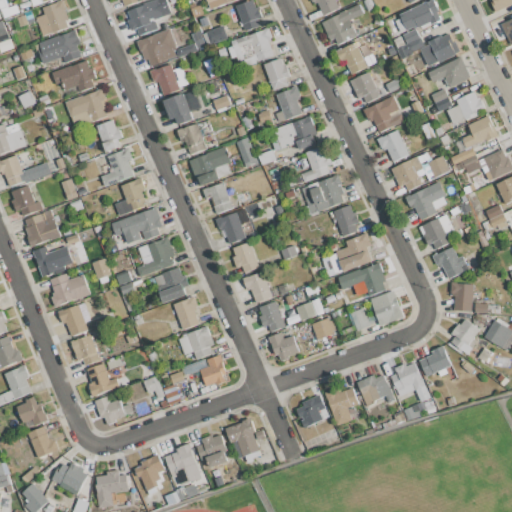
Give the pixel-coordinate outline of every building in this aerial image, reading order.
[(42,36),(36,18),(44,15),(42,8),(58,2),(57,1),(59,0),(62,0),(66,10),(65,10),(68,19),(65,21),(67,26),(42,36)] [(128,11),(143,5),(143,4),(154,0),(160,0),(165,13),(149,19),(151,23),(155,22),(157,28),(139,35),(136,28),(131,30),(128,20),(131,19),(128,11)] [(237,6),(252,0),(255,8),(258,7),(262,17),(257,18),(260,25),(246,30),(237,6)] [(316,0),(335,0),(339,8),(323,15),(316,0)] [(400,14),(430,0),(433,0),(438,10),(437,11),(441,19),(431,24),(430,21),(418,27),(417,25),(407,30),(400,14)] [(511,0),(511,3),(494,11),(488,0),(511,0)] [(322,23),(340,14),(340,13),(358,4),(363,14),(349,20),(357,36),(339,45),(335,38),(330,40),(322,23)] [(2,10),(16,5),(19,12),(5,18),(2,10)] [(17,18),(24,15),(28,24),(20,26),(17,18)] [(500,24),(511,18),(511,44),(509,36),(506,37),(500,24)] [(0,20),(2,20),(9,39),(0,42),(0,20)] [(206,33),(222,26),(227,39),(210,45),(206,33)] [(137,42),(154,36),(154,35),(170,29),(177,48),(173,50),(176,57),(151,66),(149,59),(144,60),(137,42)] [(231,41),(269,29),(272,37),(270,38),(271,41),(269,42),(273,55),(257,60),(251,43),(233,49),(231,41)] [(415,29),(419,37),(406,43),(402,35),(415,29)] [(43,64),(38,51),(41,50),(39,44),(75,30),(80,44),(76,45),(81,57),(65,63),(62,57),(43,64)] [(438,61),(429,41),(441,35),(442,37),(449,34),(458,53),(438,61)] [(401,36),(404,44),(397,47),(394,39),(401,36)] [(419,37),(423,46),(407,54),(403,45),(406,43),(419,37)] [(1,53),(0,50),(0,42),(10,39),(13,48),(1,53)] [(194,42),(203,39),(205,45),(197,48),(194,42)] [(356,43),(367,67),(351,74),(340,50),(356,43)] [(393,47),(396,53),(390,56),(387,50),(393,47)] [(22,52),(27,50),(30,57),(25,59),(22,52)] [(430,72),(460,57),(470,77),(450,87),(444,76),(434,81),(430,72)] [(264,65),(281,59),(283,66),(285,65),(289,76),(285,77),(288,86),(273,91),(264,65)] [(52,72),(71,65),(72,66),(86,61),(89,69),(92,68),(96,78),(91,80),(93,87),(79,92),(74,78),(56,85),(52,72)] [(151,72),(170,64),(180,89),(164,95),(159,81),(154,82),(151,72)] [(21,66),(25,77),(17,80),(13,69),(21,66)] [(209,73),(216,70),(218,76),(212,79),(209,73)] [(351,81),(369,72),(377,90),(386,85),(389,92),(366,103),(363,97),(359,99),(351,81)] [(386,85),(398,80),(401,86),(389,92),(386,85)] [(276,95),(291,90),(291,89),(296,87),(300,99),(296,100),(301,114),(278,122),(275,113),(281,111),(276,95)] [(65,102),(83,96),(83,97),(102,89),(106,99),(104,100),(105,102),(103,103),(107,116),(93,122),(88,110),(71,116),(65,102)] [(434,103),(431,96),(444,89),(447,97),(434,103)] [(24,109),(18,97),(29,91),(35,103),(24,109)] [(456,100),(473,92),(476,99),(479,98),(484,108),(479,110),(480,112),(465,119),(458,105),(456,100)] [(164,101),(184,94),(194,120),(179,125),(176,117),(171,119),(164,101)] [(38,98),(47,95),(49,102),(41,105),(38,98)] [(213,101),(227,96),(230,105),(216,110),(213,101)] [(363,110),(392,96),(398,109),(389,113),(392,119),(401,115),(404,121),(379,132),(372,116),(367,118),(363,110)] [(438,111),(434,103),(447,97),(451,105),(438,111)] [(415,115),(410,105),(418,101),(423,111),(415,115)] [(465,119),(451,125),(445,111),(458,105),(465,119)] [(258,113),(268,110),(272,120),(261,124),(258,113)] [(241,119),(247,116),(251,125),(245,128),(241,119)] [(275,151),(268,133),(309,116),(316,133),(312,135),(296,142),(275,151)] [(468,125),(488,116),(497,136),(486,141),(485,139),(478,142),(479,144),(473,147),(476,154),(461,161),(458,154),(467,150),(462,138),(472,133),(468,125)] [(97,126),(113,120),(116,128),(118,127),(122,138),(117,140),(119,146),(106,151),(97,126)] [(26,145),(0,154),(0,125),(4,124),(6,128),(18,123),(26,145)] [(421,126),(428,123),(436,136),(428,140),(421,126)] [(196,124),(204,148),(190,153),(185,140),(181,142),(177,130),(196,124)] [(396,130),(407,154),(393,161),(387,149),(383,150),(378,138),(396,130)] [(447,134),(450,142),(443,145),(439,138),(447,134)] [(296,142),(312,135),(315,142),(299,149),(296,142)] [(236,142),(247,138),(256,159),(245,164),(236,142)] [(190,161),(208,155),(207,153),(225,147),(230,162),(227,163),(230,174),(198,186),(190,161)] [(304,183),(300,174),(311,170),(305,153),(319,147),(323,156),(328,154),(332,164),(326,166),(329,173),(304,183)] [(104,187),(101,177),(113,172),(108,157),(123,151),(123,150),(128,148),(132,158),(130,159),(131,161),(128,162),(134,176),(104,187)] [(262,165),(258,156),(271,150),(275,159),(262,165)] [(511,164),(511,169),(493,179),(484,159),(502,150),(506,157),(508,156),(511,164)] [(67,167),(63,155),(69,153),(73,165),(67,167)] [(10,186),(3,169),(0,170),(0,161),(16,155),(22,172),(25,181),(10,186)] [(416,156),(422,169),(415,172),(421,185),(408,192),(404,184),(399,187),(391,168),(416,156)] [(423,164),(442,156),(449,171),(430,180),(423,164)] [(481,166),(465,173),(460,163),(476,156),(481,166)] [(22,172),(47,163),(51,173),(26,182),(25,181),(22,172)] [(311,214),(302,189),(338,175),(341,184),(340,185),(343,194),(340,195),(343,202),(311,214)] [(511,199),(505,203),(496,185),(511,177),(511,199)] [(127,200),(121,186),(136,180),(141,178),(144,188),(144,189),(144,190),(141,192),(146,205),(119,215),(115,204),(127,200)] [(61,182),(71,179),(77,197),(67,200),(61,182)] [(405,198),(439,182),(445,195),(431,202),(436,213),(421,220),(415,209),(411,211),(405,198)] [(223,183),(232,209),(217,214),(211,197),(206,199),(203,190),(223,183)] [(28,186),(35,203),(40,201),(42,208),(23,215),(20,209),(17,210),(14,204),(17,203),(13,191),(28,186)] [(293,190),(295,195),(287,198),(285,193),(293,190)] [(274,196),(276,202),(269,204),(267,199),(274,196)] [(70,204),(79,200),(82,209),(73,212),(70,204)] [(461,207),(467,204),(470,210),(463,213),(461,207)] [(485,211),(499,205),(502,212),(489,219),(485,211)] [(343,236),(334,212),(349,206),(353,216),(355,215),(358,222),(354,224),(357,231),(343,236)] [(111,224),(155,208),(162,226),(157,228),(160,235),(144,240),(141,231),(138,232),(141,239),(128,244),(123,232),(115,236),(111,224)] [(26,220),(54,209),(59,221),(54,222),(60,237),(50,240),(49,240),(32,246),(28,237),(29,237),(26,228),(29,227),(26,220)] [(236,213),(245,209),(254,235),(245,238),(236,213)] [(236,213),(245,238),(230,243),(224,228),(220,229),(217,220),(236,213)] [(422,226),(446,215),(454,232),(446,236),(449,242),(435,249),(432,243),(428,244),(424,237),(427,236),(422,226)] [(486,240),(479,226),(488,222),(495,236),(486,240)] [(463,229),(468,227),(471,232),(465,235),(463,229)] [(480,231),(487,245),(482,247),(475,233),(480,231)] [(336,251),(347,247),(345,242),(361,236),(361,235),(366,233),(369,243),(368,243),(370,249),(366,251),(370,262),(343,272),(343,270),(334,273),(328,257),(336,253),(336,251)] [(66,237),(76,234),(79,241),(68,245),(66,237)] [(140,276),(137,267),(154,261),(148,245),(168,238),(174,256),(171,257),(173,264),(140,276)] [(233,248),(249,242),(258,267),(242,273),(240,267),(237,268),(234,259),(237,258),(233,248)] [(281,250),(293,246),(296,255),(284,259),(281,250)] [(33,251),(46,247),(48,254),(67,247),(73,263),(53,270),(54,272),(42,276),(33,251)] [(452,247),(457,258),(462,256),(468,269),(448,278),(443,266),(440,267),(439,264),(437,265),(433,256),(452,247)] [(97,279),(92,264),(105,259),(110,274),(97,279)] [(338,278),(359,270),(360,271),(379,264),(382,273),(381,273),(385,282),(382,283),(385,290),(368,296),(363,281),(342,289),(338,278)] [(163,304),(154,277),(162,274),(179,268),(182,276),(184,275),(188,286),(183,288),(186,296),(163,304)] [(115,275),(127,270),(131,281),(119,285),(115,275)] [(263,272),(272,297),(256,302),(250,286),(247,287),(243,279),(263,272)] [(50,280),(67,273),(70,280),(83,275),(90,294),(55,308),(51,298),(54,297),(52,293),(54,292),(50,280)] [(119,287),(131,282),(134,290),(122,295),(119,287)] [(304,288),(316,284),(318,290),(307,295),(304,288)] [(471,310),(454,309),(455,295),(451,294),(452,284),(473,285),(471,310)] [(292,294),(300,291),(302,297),(294,300),(292,294)] [(380,325),(370,300),(393,292),(402,317),(380,325)] [(183,329),(174,304),(194,297),(197,306),(196,307),(197,309),(194,310),(199,324),(183,329)] [(318,299),(323,312),(316,314),(311,301),(318,299)] [(276,302),(284,325),(270,330),(268,324),(263,326),(260,316),(262,316),(259,308),(276,302)] [(310,302),(315,316),(301,321),(296,307),(310,302)] [(85,322),(78,305),(84,303),(90,320),(85,322)] [(475,304),(487,304),(487,313),(474,312),(475,304)] [(487,304),(498,305),(498,313),(487,313),(487,304)] [(78,305),(85,322),(88,330),(72,336),(67,322),(63,323),(59,313),(78,305)] [(357,330),(350,314),(362,308),(370,325),(357,330)] [(317,339),(311,325),(328,318),(329,322),(332,320),(335,329),(333,330),(334,332),(317,339)] [(451,342),(455,336),(451,333),(458,324),(460,326),(465,320),(479,330),(472,339),(476,341),(467,354),(451,342)] [(511,331),(511,340),(506,351),(484,337),(494,321),(511,331)] [(92,331),(103,326),(105,331),(93,335),(92,331)] [(196,359),(194,351),(185,354),(179,339),(183,338),(183,336),(207,327),(213,345),(209,346),(212,354),(196,359)] [(298,351),(288,355),(289,358),(281,361),(278,353),(275,355),(269,337),(281,332),(284,339),(292,336),(298,351)] [(137,340),(129,344),(126,337),(134,333),(137,340)] [(90,335),(99,360),(85,365),(83,357),(78,359),(71,342),(90,335)] [(0,339),(8,336),(13,349),(15,348),(17,351),(18,350),(22,360),(0,368),(0,339)] [(419,361),(433,354),(431,351),(442,346),(451,364),(426,376),(419,361)] [(478,357),(484,348),(490,352),(484,361),(478,357)] [(152,363),(148,355),(154,353),(158,360),(152,363)] [(207,360),(220,355),(226,373),(222,375),(225,382),(217,385),(216,383),(207,386),(201,369),(209,366),(207,360)] [(107,362),(119,358),(121,365),(110,369),(107,362)] [(461,364),(464,360),(474,368),(470,373),(461,364)] [(87,369),(102,363),(110,381),(116,378),(119,387),(93,397),(89,388),(94,386),(87,369)] [(391,376),(397,373),(395,368),(405,364),(406,366),(414,363),(429,397),(420,401),(415,389),(399,396),(391,376)] [(31,393),(15,399),(12,390),(5,373),(24,366),(28,377),(25,378),(31,393)] [(174,384),(171,376),(181,372),(184,380),(174,384)] [(357,383),(374,375),(375,378),(382,375),(386,383),(387,382),(394,399),(388,402),(385,395),(366,404),(357,383)] [(156,376),(164,395),(157,398),(154,390),(149,392),(144,381),(156,376)] [(181,400),(169,404),(163,389),(175,385),(181,400)] [(337,425),(325,393),(338,389),(339,393),(352,388),(358,404),(347,408),(351,420),(337,425)] [(15,399),(0,406),(0,394),(12,390),(15,399)] [(305,427),(297,410),(304,407),(302,402),(319,394),(325,408),(318,411),(322,420),(305,427)] [(95,401),(108,396),(110,403),(120,399),(123,406),(121,407),(125,416),(115,420),(115,421),(107,424),(104,417),(101,418),(95,401)] [(34,397),(37,405),(40,404),(47,420),(35,425),(32,419),(24,422),(17,406),(26,403),(25,401),(34,397)] [(446,398),(452,397),(454,404),(448,406),(446,398)] [(125,416),(121,407),(123,406),(129,404),(133,413),(125,416)] [(404,410),(416,405),(421,416),(408,420),(404,410)] [(397,423),(394,417),(400,414),(402,421),(397,423)] [(225,429),(242,423),(242,421),(251,418),(255,432),(253,433),(260,454),(246,459),(245,455),(242,456),(237,441),(230,443),(225,429)] [(38,457),(28,433),(43,427),(48,439),(51,438),(53,441),(54,440),(58,449),(38,457)] [(264,437),(257,439),(254,433),(262,431),(264,437)] [(210,467),(207,458),(202,460),(197,446),(202,444),(200,440),(212,436),(213,437),(221,434),(225,447),(222,448),(227,461),(210,467)] [(165,457),(179,452),(178,448),(189,445),(198,473),(182,479),(180,475),(172,477),(165,457)] [(158,455),(164,469),(157,472),(160,479),(156,480),(158,485),(147,489),(146,485),(143,486),(136,469),(145,465),(144,461),(158,455)] [(54,476),(57,469),(59,470),(62,464),(69,467),(71,463),(82,468),(80,471),(88,475),(80,490),(54,476)] [(21,478),(35,467),(39,472),(25,483),(21,478)] [(103,494),(100,477),(108,476),(107,472),(118,470),(119,476),(126,475),(128,490),(103,494)] [(0,476),(5,475),(8,485),(0,487),(0,476)] [(221,477),(224,485),(217,487),(215,479),(221,477)] [(32,484),(43,497),(34,506),(30,501),(22,493),(32,484)] [(180,501),(176,491),(184,488),(187,497),(180,501)] [(168,494),(176,491),(180,501),(172,504),(168,494)]
